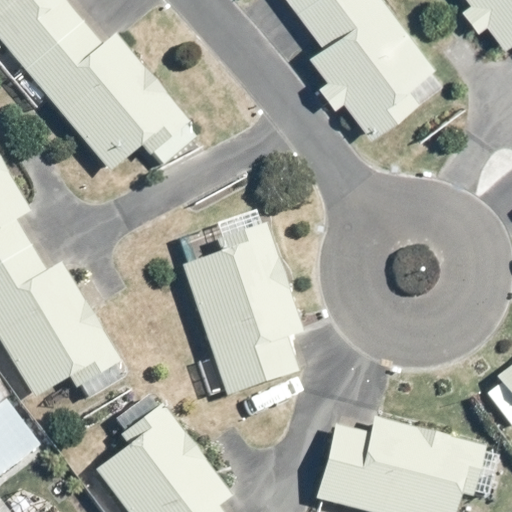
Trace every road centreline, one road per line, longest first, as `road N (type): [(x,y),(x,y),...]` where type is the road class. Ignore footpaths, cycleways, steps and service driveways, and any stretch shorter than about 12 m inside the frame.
road 1 (residential): [(376,225),(414,210),(453,222),(477,255),(474,296),(447,325),(408,333),(373,315),(355,279)]
road 2 (residential): [(376,225),(203,0)]
